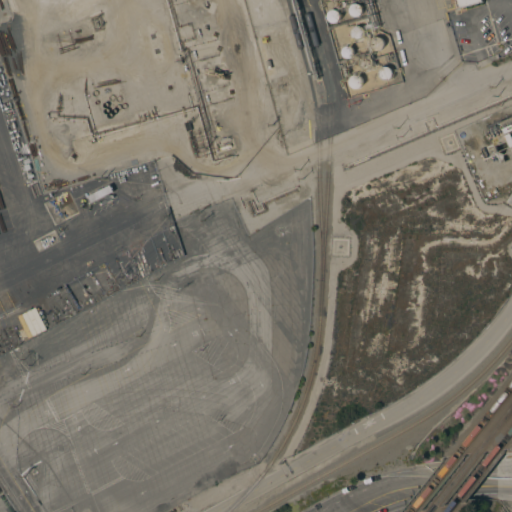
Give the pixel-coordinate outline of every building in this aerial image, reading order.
[(482,0),(483,2),(459,9),(457,3),(451,4),(449,0),(482,0)] [(317,41),(312,42),(305,17),(310,15),(317,41)] [(362,39),(360,40),(357,41),(354,40),(352,38),(351,36),(350,34),(350,31),(351,30),(352,28),(355,26),(357,25),(360,26),(362,27),(363,28),(365,30),(365,32),(365,35),(365,36),(363,39),(362,39)] [(379,51),(377,51),(375,51),(373,50),(371,49),(370,46),(369,44),(370,43),(370,40),(372,38),(374,37),(377,37),(379,37),(380,38),(382,39),(383,40),(384,43),(384,45),(383,48),(381,50),(379,51)] [(325,70),(320,72),(313,46),(318,45),(325,70)] [(368,71),(366,71),(365,71),(362,70),(360,68),(359,66),(359,63),(359,62),(360,59),(362,57),(364,56),(367,56),(369,57),(372,58),(372,59),(374,61),(374,64),(374,65),(373,68),(371,70),(368,71)] [(391,77),(390,78),(388,80),(386,81),(383,81),(381,80),(380,79),(378,77),(377,74),(377,72),(378,69),(380,67),(382,66),(383,65),(386,65),(388,66),(391,68),(392,71),(392,72),(392,75),(391,77)] [(363,84),(361,86),(360,88),(357,89),(355,89),(353,88),(351,87),(349,85),(349,84),(349,81),(349,79),(351,77),(353,75),(354,75),(356,75),(359,75),(360,76),(362,78),(363,80),(363,82),(363,84)]
